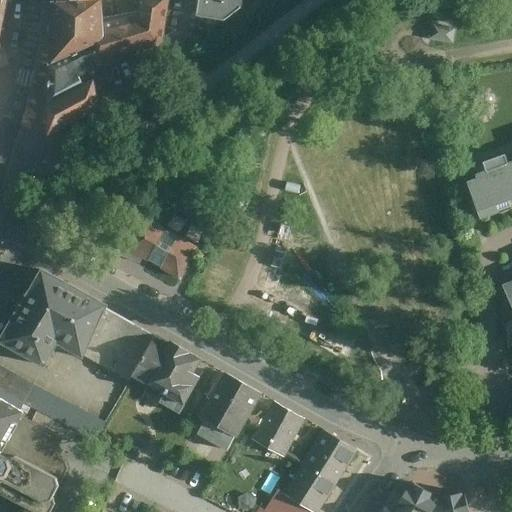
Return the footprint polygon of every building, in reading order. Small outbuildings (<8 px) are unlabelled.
[(0,0),(0,46),(1,46),(9,0),(0,0)] [(85,45),(95,68),(158,49),(164,41),(171,0),(134,0),(136,14),(134,17),(103,24),(105,37),(85,45)] [(201,0),(198,20),(221,24),(241,9),(242,0),(201,0)] [(95,1),(51,3),(46,65),(85,45),(105,37),(103,24),(103,1),(95,1)] [(455,30),(432,25),(429,40),(452,45),(455,30)] [(46,65),(47,104),(94,82),(104,76),(102,70),(97,73),(95,68),(85,45),(46,65)] [(47,104),(50,138),(98,112),(94,82),(47,104)] [(464,186),(476,224),(511,210),(511,165),(508,166),(505,158),(479,167),(482,176),(471,180),(472,184),(464,186)] [(197,250),(142,218),(125,247),(179,279),(197,250)] [(113,314),(40,274),(12,325),(63,354),(84,365),(87,360),(113,314)] [(511,285),(500,291),(511,316),(511,324),(508,327),(509,352),(511,350),(511,285)] [(157,338),(113,314),(87,360),(131,384),(133,381),(153,345),(157,338)] [(0,351),(50,379),(63,354),(12,325),(0,346),(0,351)] [(159,349),(153,345),(133,381),(167,399),(162,407),(184,418),(203,383),(197,380),(205,365),(163,342),(159,349)] [(0,500),(23,511),(55,511),(57,509),(56,504),(61,494),(60,488),(68,472),(65,463),(55,457),(64,439),(19,415),(34,386),(0,365),(0,500)] [(241,443),(265,398),(226,378),(202,422),(206,424),(199,438),(230,455),(238,441),(241,443)] [(287,460),(307,423),(274,406),(254,443),(287,460)] [(315,511),(320,511),(360,453),(327,433),(287,493),(315,511)] [(438,498),(413,484),(394,511),(469,511),(464,492),(438,498)] [(315,511),(287,493),(278,489),(265,511),(315,511)]
